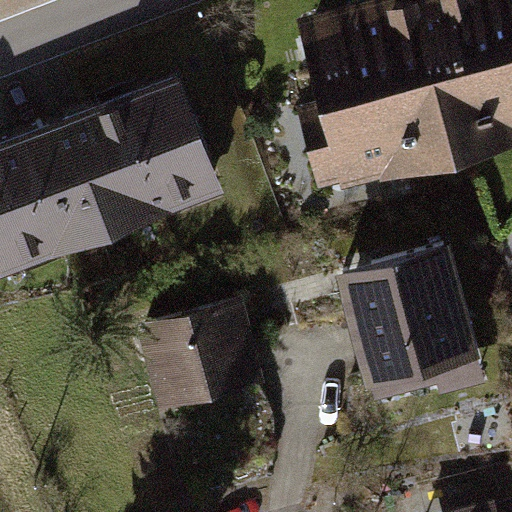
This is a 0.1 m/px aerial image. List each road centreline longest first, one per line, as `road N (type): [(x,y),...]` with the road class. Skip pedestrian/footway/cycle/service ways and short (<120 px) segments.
road 1 (residential): [(0,56),(161,0)]
road 2 (residential): [(285,511),(305,383)]
